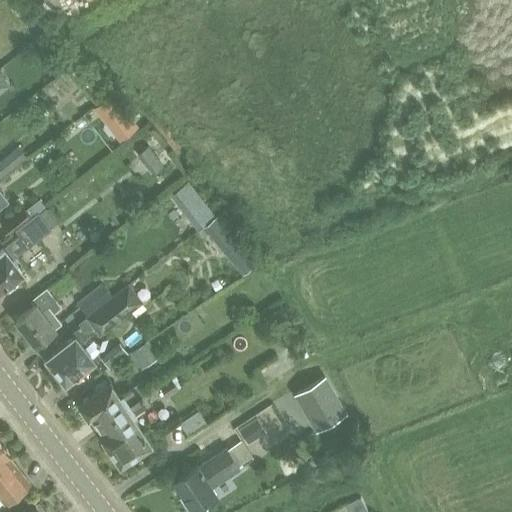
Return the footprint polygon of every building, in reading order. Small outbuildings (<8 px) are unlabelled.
[(121,138),(136,126),(113,96),(98,108),(121,138)] [(0,177),(27,156),(19,145),(0,159),(0,177)] [(0,206),(9,200),(0,187),(0,206)] [(9,232),(31,214),(24,205),(1,222),(9,232)] [(0,289),(23,271),(14,258),(52,229),(51,227),(40,212),(39,211),(15,229),(19,234),(4,246),(5,247),(0,250),(0,289)] [(201,225),(202,226),(242,275),(257,262),(218,213),(216,214),(215,214),(201,225)] [(113,294),(86,315),(78,322),(80,325),(73,331),(76,334),(46,357),(66,381),(95,358),(81,342),(96,330),(100,335),(144,301),(129,281),(112,293),(113,294)] [(113,294),(112,293),(104,281),(76,301),(86,315),(113,294)] [(36,343),(56,327),(62,322),(55,313),(63,306),(57,300),(47,286),(31,299),(34,303),(16,318),(36,343)] [(141,369),(160,356),(148,339),(130,352),(141,369)] [(108,368),(129,352),(120,341),(100,357),(108,368)] [(179,380),(176,375),(172,378),(172,377),(159,385),(167,396),(179,389),(179,388),(182,386),(178,380),(179,380)] [(323,375),(295,392),(317,429),(345,413),(323,375)] [(95,425),(144,392),(137,382),(120,394),(111,380),(108,382),(106,378),(94,386),(97,389),(79,402),(90,418),(90,417),(95,425)] [(144,392),(95,425),(101,433),(100,433),(120,463),(153,442),(134,414),(151,403),(144,392)] [(188,434),(207,421),(199,410),(180,422),(188,434)] [(257,417),(239,428),(248,443),(266,431),(257,417)] [(0,464),(9,457),(11,455),(0,440),(0,464)] [(198,464),(174,480),(183,494),(179,497),(187,509),(192,506),(194,510),(218,494),(213,486),(242,468),(240,465),(228,448),(227,445),(198,464)] [(0,496),(4,502),(29,482),(9,457),(0,464),(0,496)] [(37,502),(36,500),(18,511),(48,511),(39,500),(37,502)]
